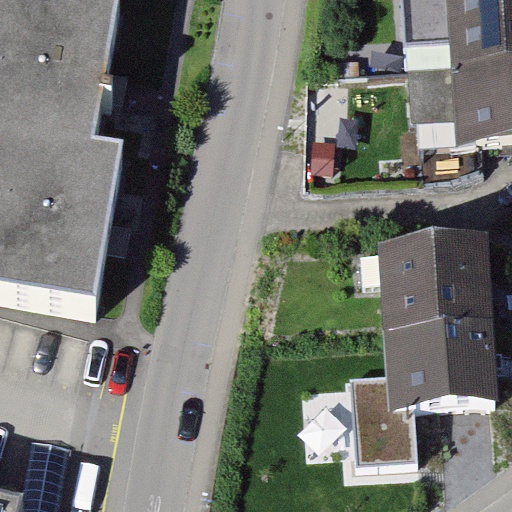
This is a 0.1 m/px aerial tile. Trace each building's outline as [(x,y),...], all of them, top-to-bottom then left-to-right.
[(0,0),(0,316),(108,336),(142,154),(104,147),(130,9),(80,0),(0,0)] [(511,0),(446,0),(451,75),(511,70),(511,0)] [(457,159),(511,155),(511,70),(451,75),(457,159)] [(390,345),(499,338),(494,257),(385,263),(390,345)] [(395,426),(504,420),(499,338),(390,345),(395,426)] [(353,392),(310,394),(314,460),(356,458),(353,392)]
